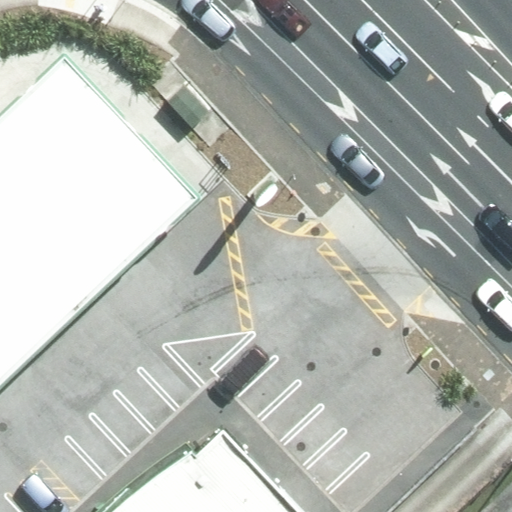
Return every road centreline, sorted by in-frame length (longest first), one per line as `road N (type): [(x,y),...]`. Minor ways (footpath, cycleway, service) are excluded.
road 1 (primary): [(511,134),(364,60)]
road 2 (primary): [(364,60),(212,0)]
